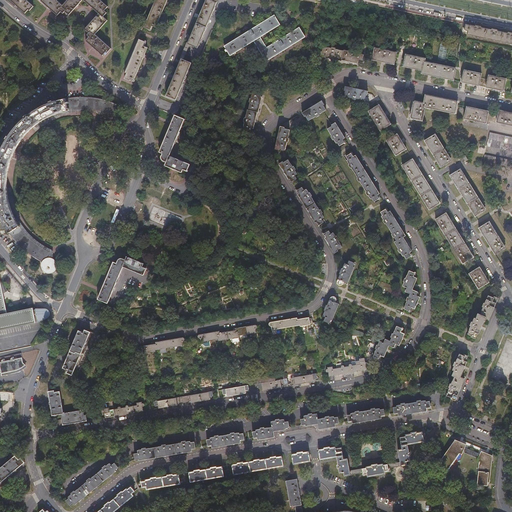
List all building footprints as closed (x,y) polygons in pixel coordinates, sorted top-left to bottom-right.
[(33,7),(25,0),(9,0),(25,14),(28,10),(30,11),(33,7)] [(61,7),(62,6),(55,0),(41,0),(41,1),(57,16),(61,12),(63,14),(65,12),(66,11),(61,7)] [(82,0),(67,0),(62,6),(61,7),(66,11),(65,12),(69,16),(82,0)] [(83,0),(99,14),(103,17),(107,13),(104,11),(108,7),(99,0),(83,0)] [(156,0),(144,28),(150,31),(152,27),(156,28),(167,0),(156,0)] [(206,0),(187,45),(197,49),(217,0),(206,0)] [(264,35),(284,22),(279,13),(229,44),(231,47),(228,48),(230,51),(233,49),(235,53),(258,39),(270,59),(308,36),(303,27),(272,46),(264,35)] [(94,36),(95,35),(107,21),(103,17),(99,14),(85,30),(89,34),(90,32),(94,36)] [(484,39),(486,29),(480,28),(478,27),(476,27),(466,25),(464,32),(468,32),(467,36),(484,39)] [(484,39),(500,43),(502,33),(497,31),(495,30),(493,30),(493,31),(486,29),(484,39)] [(90,32),(89,34),(87,36),(89,38),(86,41),(102,56),(106,52),(107,54),(111,49),(95,35),(94,36),(90,32)] [(500,43),(511,45),(511,34),(510,34),(509,34),(502,33),(500,43)] [(145,43),(139,40),(125,73),(127,74),(125,79),(130,81),(130,80),(134,81),(147,49),(143,47),(145,43)] [(341,61),(341,60),(343,50),(336,49),(336,48),(332,47),(331,48),(327,47),(323,47),(321,53),(326,54),(325,57),(341,61)] [(393,61),(395,62),(396,53),(374,49),(372,60),(392,65),(393,61)] [(358,60),(362,61),(364,55),(360,54),(360,53),(356,52),(356,51),(351,50),(351,51),(343,50),(341,60),(358,63),(358,60)] [(422,71),(424,62),(425,59),(406,55),(404,64),(406,64),(405,67),(422,71)] [(176,101),(191,64),(188,63),(182,60),(181,60),(166,97),(176,101)] [(438,78),(441,66),(424,62),(422,71),(422,74),(438,78)] [(438,78),(453,81),(456,69),(441,66),(438,78)] [(478,86),(480,79),(481,74),(464,71),(462,82),(478,86)] [(486,88),(503,91),(506,80),(489,76),(488,81),(486,88)] [(478,86),(486,88),(488,81),(480,79),(478,86)] [(344,97),(364,101),(366,95),(367,96),(368,91),(345,86),(344,91),(345,91),(344,97)] [(257,112),(258,112),(262,96),(258,95),(259,92),(253,90),(252,94),(251,98),(250,98),(248,102),(250,102),(248,110),(257,112)] [(423,107),(438,110),(441,98),(426,95),(424,104),(423,107)] [(65,100),(67,112),(70,111),(78,110),(88,110),(97,112),(105,114),(112,116),(117,106),(107,102),(89,98),(76,98),(67,99),(65,100)] [(455,114),(458,102),(441,98),(438,110),(455,114)] [(10,233),(20,226),(15,219),(11,211),(8,201),(7,192),(7,182),(8,173),(10,165),(13,155),(15,150),(16,150),(19,143),(24,137),(30,131),(35,126),(41,122),(47,118),(54,115),(62,113),(67,112),(65,100),(60,101),(53,103),(53,102),(50,103),(50,104),(41,108),(28,117),(27,116),(25,118),(26,119),(20,124),(17,128),(9,138),(8,137),(6,139),(7,141),(6,143),(2,150),(0,155),(0,212),(2,219),(1,219),(2,222),(4,222),(5,226),(10,233)] [(322,101),(301,113),(304,117),(305,116),(308,121),(315,116),(316,118),(319,116),(319,114),(326,110),(323,105),(324,105),(322,101)] [(411,119),(414,119),(420,121),(423,107),(424,104),(415,101),(413,102),(410,117),(411,119)] [(377,109),(376,108),(369,112),(380,131),(388,126),(387,125),(389,123),(380,107),(377,109)] [(489,112),(467,107),(464,119),(486,124),(489,112)] [(257,112),(248,110),(247,110),(245,117),(244,117),(243,121),(244,121),(243,126),(243,130),(248,131),(249,127),(253,128),(257,112)] [(511,113),(499,111),(496,123),(511,126),(511,113)] [(185,120),(177,117),(174,116),(159,153),(162,155),(161,158),(161,159),(161,160),(162,161),(163,162),(166,163),(164,166),(182,173),(183,170),(187,171),(190,165),(169,157),(181,130),(185,120)] [(345,138),(335,123),(331,125),(332,126),(327,129),(332,136),(331,137),(333,141),(334,140),(336,143),(337,143),(339,147),(345,143),(343,140),(345,138)] [(280,126),(275,149),(279,150),(280,148),(285,150),(290,129),(284,128),(285,127),(280,126)] [(488,139),(511,144),(511,137),(490,133),(488,139)] [(406,150),(397,135),(387,141),(396,156),(406,150)] [(425,141),(433,154),(443,148),(436,136),(433,138),(432,137),(425,141)] [(511,144),(488,139),(487,146),(511,151),(511,144)] [(433,154),(441,168),(449,163),(447,161),(450,159),(443,148),(433,154)] [(348,160),(347,160),(349,164),(348,165),(350,169),(352,168),(356,176),(361,172),(359,169),(363,166),(356,155),(353,157),(351,153),(346,157),(348,160)] [(511,167),(511,160),(485,155),(483,162),(511,167)] [(289,179),(291,182),(296,179),(294,175),(297,174),(294,170),(295,170),(293,166),(292,167),(288,160),(283,162),(283,161),(278,164),(288,179),(289,179)] [(422,174),(413,160),(402,166),(411,181),(422,174)] [(373,183),(363,166),(359,169),(361,172),(356,176),(358,178),(357,179),(359,182),(360,182),(362,186),(367,183),(369,186),(373,183)] [(458,189),(469,183),(461,171),(459,173),(458,171),(450,176),(458,189)] [(422,174),(411,181),(420,195),(431,189),(422,174)] [(380,194),(373,183),(369,186),(367,183),(362,186),(366,192),(365,193),(368,196),(369,196),(371,200),(372,199),(374,202),(380,199),(378,196),(380,194)] [(458,189),(467,204),(478,197),(469,183),(458,189)] [(297,194),(306,209),(315,204),(311,197),(312,196),(310,192),(308,193),(306,189),(303,190),(302,187),(296,191),(298,194),(297,194)] [(431,189),(420,195),(429,210),(440,204),(431,189)] [(467,204),(475,217),(483,212),(482,210),(485,208),(478,197),(467,204)] [(321,219),(323,218),(324,217),(321,214),(322,213),(320,210),(319,210),(315,204),(306,209),(315,223),(316,222),(318,225),(323,222),(321,219)] [(388,212),(386,209),(381,212),(383,216),(381,217),(384,220),(383,221),(385,225),(386,224),(391,231),(395,228),(393,225),(397,222),(391,211),(388,212)] [(436,220),(445,235),(455,229),(446,214),(436,220)] [(406,236),(397,222),(393,225),(395,228),(391,231),(393,234),(391,235),(394,238),(395,238),(397,241),(400,240),(402,243),(406,241),(404,237),(406,236)] [(479,229),(487,242),(497,235),(490,224),(487,225),(486,224),(479,229)] [(20,226),(10,233),(10,234),(16,242),(24,249),(31,255),(38,259),(43,262),(42,265),(43,269),(45,271),(47,273),(50,274),(51,273),(54,273),(56,271),(58,269),(58,266),(57,262),(56,261),(54,259),(52,258),(50,258),(51,253),(37,245),(27,236),(20,227),(20,226)] [(454,249),(464,243),(455,229),(445,235),(454,249)] [(324,238),(334,254),(338,251),(337,250),(342,247),(337,240),(339,239),(336,236),(335,236),(333,232),(332,233),(330,234),(328,231),(323,234),(325,237),(324,238)] [(487,242),(495,255),(503,250),(502,248),(504,247),(497,235),(487,242)] [(400,240),(397,241),(395,243),(399,250),(397,250),(400,254),(401,253),(403,257),(404,256),(407,259),(412,256),(409,252),(412,251),(407,242),(406,241),(402,243),(400,240)] [(473,258),(464,243),(454,249),(463,264),(473,258)] [(113,263),(98,300),(108,303),(123,267),(143,275),(146,269),(142,267),(143,264),(126,257),(125,260),(122,258),(120,258),(118,260),(116,264),(113,263)] [(343,282),(347,283),(354,267),(353,267),(354,263),(349,261),(347,265),(345,264),(342,269),(341,268),(339,274),(340,274),(337,283),(337,284),(337,285),(339,286),(341,286),(342,285),(343,282)] [(489,283),(479,268),(469,274),(478,289),(489,283)] [(412,290),(417,278),(414,276),(415,273),(410,270),(406,278),(405,278),(403,281),(405,282),(403,286),(407,288),(405,292),(411,294),(413,290),(412,290)] [(0,329),(40,322),(48,318),(50,316),(50,314),(50,311),(49,310),(47,308),(36,309),(36,310),(34,310),(33,308),(7,313),(0,279),(0,329)] [(405,308),(404,309),(410,311),(412,308),(415,309),(420,297),(417,296),(418,292),(413,290),(411,294),(409,297),(408,297),(406,301),(408,301),(405,308)] [(324,311),(322,316),(325,317),(323,321),(328,323),(330,320),(331,320),(338,304),(334,302),(336,299),(335,297),(333,296),(331,297),(327,305),(326,304),(323,310),(324,311)] [(489,320),(499,298),(494,296),(493,298),(488,296),(485,303),(484,303),(482,306),(484,307),(480,314),(481,315),(480,316),(486,318),(489,320)] [(481,315),(480,314),(478,313),(476,318),(475,318),(473,322),(472,321),(470,325),(471,326),(468,333),(472,335),(471,336),(475,338),(478,333),(479,334),(486,318),(480,316),(481,315)] [(288,319),(289,327),(299,325),(298,319),(300,319),(299,317),(288,319)] [(299,325),(300,326),(310,324),(309,318),(309,317),(300,319),(298,319),(299,325)] [(281,328),(289,327),(288,319),(280,320),(281,328)] [(280,320),(269,322),(268,323),(268,324),(269,325),(271,326),(272,330),(281,328),(280,320)] [(255,324),(246,326),(247,334),(256,332),(256,328),(257,328),(257,327),(256,325),(255,324)] [(237,328),(238,332),(239,335),(247,334),(246,326),(237,328)] [(392,338),(390,341),(391,341),(389,345),(394,347),(396,344),(400,346),(405,334),(401,332),(402,328),(397,326),(396,328),(394,334),(392,333),(391,337),(392,338)] [(227,331),(228,339),(232,339),(232,343),(240,342),(239,341),(239,338),(239,335),(238,332),(235,332),(235,328),(234,328),(235,330),(227,331)] [(85,329),(84,331),(79,329),(77,336),(63,368),(68,370),(67,373),(72,375),(81,353),(84,354),(93,332),(85,329)] [(217,331),(208,333),(209,340),(218,339),(217,331)] [(219,331),(217,331),(218,339),(219,341),(228,339),(227,331),(219,333),(219,331)] [(209,340),(208,333),(199,334),(197,335),(197,337),(198,338),(200,338),(200,342),(209,340)] [(174,347),(184,345),(183,341),(184,340),(184,339),(184,338),(183,337),(173,339),(174,347)] [(166,348),(174,347),(173,339),(164,340),(166,348)] [(391,341),(390,341),(385,339),(383,342),(379,341),(378,345),(377,344),(375,348),(376,349),(373,356),(379,359),(380,355),(384,357),(389,345),(391,341)] [(157,350),(166,348),(164,340),(155,342),(157,350)] [(154,344),(144,346),(145,353),(155,351),(154,344)] [(463,355),(460,354),(456,362),(455,361),(453,365),(455,365),(453,369),(454,370),(452,375),(455,376),(456,375),(461,377),(467,361),(466,361),(468,355),(464,354),(463,355)] [(12,359),(6,361),(4,361),(4,360),(3,360),(2,360),(3,361),(0,361),(0,372),(2,372),(3,375),(21,371),(21,368),(24,367),(27,364),(24,362),(23,359),(22,360),(21,358),(15,359),(14,359),(13,358),(12,358),(12,359)] [(356,365),(357,371),(366,370),(366,365),(367,365),(367,363),(366,362),(365,362),(365,361),(360,361),(360,364),(356,365)] [(347,373),(357,371),(356,365),(353,365),(352,364),(350,364),(349,364),(349,366),(347,366),(347,373)] [(338,375),(347,373),(347,366),(344,367),(344,366),(342,365),(341,366),(341,367),(337,368),(338,375)] [(329,376),(338,375),(337,368),(333,369),(332,366),(327,367),(328,368),(326,368),(325,369),(325,370),(326,371),(327,372),(328,372),(329,376)] [(304,383),(314,381),(314,378),(317,377),(317,373),(303,375),(304,383)] [(304,383),(303,375),(287,378),(288,384),(295,383),(295,385),(304,383)] [(455,400),(465,378),(461,377),(456,375),(455,376),(452,383),(450,383),(448,386),(450,387),(447,395),(452,397),(451,398),(455,400)] [(287,378),(271,381),(272,389),(281,387),(281,385),(288,384),(287,378)] [(272,389),(271,381),(257,383),(258,387),(262,387),(263,390),(272,389)] [(248,385),(235,387),(236,395),(245,393),(245,389),(248,389),(248,385)] [(236,395),(235,387),(222,390),(223,393),(226,393),(226,396),(236,395)] [(61,414),(65,413),(65,412),(64,412),(60,391),(56,392),(56,390),(48,391),(53,415),(61,414)] [(212,391),(200,394),(201,401),(212,399),(211,395),(213,395),(212,391)] [(201,401),(200,394),(183,396),(184,403),(187,402),(188,401),(191,401),(191,402),(201,401)] [(184,403),(183,396),(167,399),(168,406),(178,405),(177,404),(179,403),(180,404),(184,403)] [(153,401),(154,403),(154,405),(158,404),(159,408),(168,406),(167,399),(153,401)] [(415,413),(427,411),(427,408),(431,407),(429,401),(426,402),(426,401),(424,401),(421,401),(417,401),(417,402),(414,402),(414,403),(410,403),(411,409),(414,408),(415,413)] [(137,405),(133,405),(134,412),(143,411),(142,406),(143,405),(143,404),(143,403),(142,403),(141,402),(137,403),(137,405)] [(411,409),(410,403),(408,404),(408,403),(405,404),(405,403),(401,404),(402,405),(398,405),(398,406),(397,406),(397,407),(393,407),(394,413),(398,413),(399,416),(415,413),(414,408),(411,409)] [(134,412),(133,405),(129,406),(128,405),(127,405),(125,406),(125,407),(123,407),(124,414),(134,412)] [(114,416),(113,409),(109,410),(109,407),(104,408),(104,409),(103,410),(103,412),(105,413),(106,417),(114,416)] [(123,407),(113,409),(114,416),(124,414),(123,407)] [(369,421),(382,419),(381,416),(385,415),(384,409),(380,409),(378,409),(378,408),(376,409),(375,408),(371,409),(372,410),(369,410),(369,411),(364,411),(365,417),(369,416),(369,421)] [(65,413),(61,414),(62,419),(63,425),(87,420),(86,415),(84,415),(83,410),(65,413)] [(365,417),(364,411),(363,412),(362,411),(360,412),(360,411),(355,412),(353,413),(351,413),(351,415),(348,415),(349,421),(353,421),(353,424),(369,421),(369,416),(365,417)] [(322,424),(322,418),(318,419),(317,413),(316,413),(313,414),(313,413),(309,414),(306,415),(304,415),(305,419),(301,419),(302,425),(306,425),(306,426),(318,423),(318,424),(322,424)] [(321,429),(336,427),(336,424),(339,423),(338,417),(335,417),(334,416),(333,417),(333,416),(330,417),(329,416),(326,417),(323,418),(322,418),(322,424),(318,424),(319,429),(321,429)] [(286,428),(290,427),(288,421),(285,422),(284,419),(283,419),(280,419),(276,419),(276,420),(272,420),(273,421),(272,421),(273,427),(269,428),(269,432),(274,432),(274,431),(286,429),(286,428)] [(274,437),(274,432),(269,432),(269,428),(268,428),(268,427),(265,428),(265,427),(261,428),(261,429),(258,429),(256,430),(257,431),(253,431),(254,438),(258,437),(258,439),(274,437)] [(400,437),(401,445),(407,444),(407,445),(424,442),(422,432),(417,433),(417,431),(411,432),(411,433),(405,435),(406,436),(400,437)] [(241,440),(244,439),(243,433),(240,433),(238,433),(238,432),(235,433),(235,432),(231,433),(231,434),(228,434),(228,435),(223,435),(224,441),(228,440),(229,444),(241,442),(241,440)] [(212,448),(229,444),(228,440),(224,441),(223,435),(222,435),(219,436),(219,435),(215,436),(212,437),(210,438),(210,439),(207,439),(208,445),(212,445),(212,448)] [(462,454),(463,452),(465,448),(466,445),(455,440),(437,466),(444,470),(442,472),(446,474),(447,472),(460,453),(462,454)] [(192,448),(195,448),(194,441),(191,442),(191,441),(189,441),(186,441),(182,442),(179,442),(179,443),(174,444),(176,454),(192,451),(192,448)] [(156,457),(176,454),(174,444),(169,444),(166,444),(162,445),(159,446),(155,447),(156,457)] [(407,444),(401,445),(402,449),(399,449),(401,462),(401,466),(407,465),(406,461),(410,461),(410,459),(410,456),(410,452),(409,452),(408,449),(407,445),(407,444)] [(338,456),(343,456),(341,447),(336,448),(336,446),(330,447),(324,447),(324,448),(319,449),(321,459),(338,456)] [(156,457),(155,447),(150,448),(150,447),(146,448),(142,448),(142,449),(139,449),(139,450),(138,450),(138,451),(134,452),(135,458),(139,457),(140,460),(156,457)] [(479,458),(480,454),(465,448),(463,452),(479,458)] [(297,453),(292,454),(294,464),(311,461),(309,451),(304,452),(303,451),(297,452),(297,453)] [(483,482),(488,483),(489,483),(493,456),(481,451),(480,454),(479,458),(477,461),(480,461),(480,462),(479,462),(478,473),(479,473),(478,484),(482,485),(483,482)] [(15,455),(0,467),(0,482),(25,462),(22,457),(20,458),(19,457),(18,458),(15,455)] [(284,466),(282,456),(277,456),(276,455),(271,456),(271,458),(265,458),(267,469),(284,466)] [(350,475),(350,471),(348,458),(344,459),(343,456),(338,456),(339,461),(338,461),(339,464),(338,464),(339,468),(340,472),(341,473),(345,472),(345,476),(350,475)] [(267,469),(265,458),(260,459),(260,458),(254,459),(254,460),(249,461),(251,471),(267,469)] [(234,474),(251,471),(249,461),(244,462),(244,461),(238,462),(238,463),(232,464),(234,474)] [(115,470),(118,467),(114,463),(111,465),(109,463),(108,464),(108,463),(106,465),(102,468),(100,470),(101,470),(97,473),(104,481),(116,471),(115,470)] [(388,468),(388,464),(384,465),(384,463),(378,464),(378,463),(372,464),(372,466),(366,466),(367,468),(363,469),(363,473),(364,474),(367,473),(368,476),(386,473),(386,471),(389,470),(388,468)] [(206,469),(208,479),(224,476),(222,466),(217,467),(217,466),(211,467),(211,468),(206,469)] [(194,471),(189,472),(191,482),(208,479),(206,469),(201,470),(200,468),(194,469),(194,471)] [(88,494),(104,481),(97,473),(93,477),(92,476),(90,478),(86,481),(87,481),(85,483),(81,486),(88,494)] [(162,476),(164,486),(180,484),(179,473),(174,474),(174,473),(167,474),(168,475),(162,476)] [(145,481),(142,481),(143,487),(146,486),(147,489),(164,486),(162,476),(157,477),(157,476),(151,477),(151,478),(145,479),(145,481)] [(295,506),(302,505),(300,495),(300,489),(299,489),(297,479),(286,481),(291,506),(295,506)] [(88,494),(81,486),(77,490),(77,489),(75,491),(74,491),(71,494),(69,496),(70,496),(69,497),(69,498),(66,500),(71,505),(73,503),(75,505),(88,494)] [(114,498),(121,506),(134,495),(132,493),(135,491),(131,486),(128,488),(127,487),(123,491),(122,490),(118,494),(118,495),(114,498)] [(102,509),(103,511),(114,511),(121,506),(114,498),(110,502),(109,501),(105,506),(102,509)]
